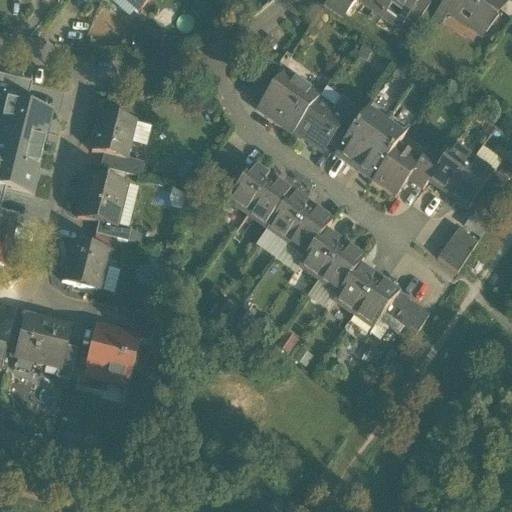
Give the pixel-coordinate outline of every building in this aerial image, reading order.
[(124,0),(139,13),(150,0),(124,0)] [(331,0),(323,10),(341,22),(357,0),(331,0)] [(385,15),(401,27),(419,0),(360,0),(359,3),(382,19),(385,15)] [(398,31),(407,37),(432,2),(429,0),(419,0),(401,27),(398,31)] [(473,21),(486,31),(498,14),(503,7),(504,6),(496,0),(448,0),(442,9),(468,28),(473,21)] [(503,7),(511,13),(511,0),(496,0),(504,6),(503,7)] [(511,13),(503,7),(498,14),(511,23),(511,21),(511,13)] [(382,19),(398,31),(401,27),(385,15),(382,19)] [(473,21),(468,28),(481,37),(486,31),(473,21)] [(131,46),(159,54),(164,38),(136,30),(131,46)] [(253,84),(269,95),(284,74),(268,63),(253,84)] [(293,136),(294,135),(318,101),(320,99),(284,74),(269,95),(257,111),(293,136)] [(0,78),(0,102),(5,104),(6,103),(25,108),(31,86),(0,78)] [(334,113),(341,103),(325,91),(320,99),(318,101),(334,113)] [(327,148),(340,128),(344,120),(334,113),(318,101),(294,135),(322,155),(327,148)] [(25,108),(6,103),(5,104),(0,126),(0,144),(41,155),(45,143),(43,142),(51,115),(25,108)] [(341,103),(334,113),(344,120),(340,128),(350,135),(363,118),(341,103)] [(371,107),(363,118),(350,135),(336,155),(335,157),(354,170),(389,121),(371,107)] [(102,157),(124,162),(124,161),(128,145),(133,125),(99,117),(90,154),(102,157)] [(373,183),(397,149),(408,134),(389,121),(354,170),(373,183)] [(151,130),(133,125),(128,145),(146,150),(151,130)] [(327,148),(336,155),(350,135),(340,128),(327,148)] [(38,168),(41,155),(0,144),(0,188),(5,189),(30,196),(37,168),(38,168)] [(419,165),(397,149),(373,183),(395,200),(408,182),(420,165),(419,165)] [(447,199),(472,164),(453,150),(444,163),(428,185),(440,193),(441,192),(447,196),(446,198),(447,199)] [(230,158),(220,151),(206,171),(216,178),(230,158)] [(481,151),(472,164),(492,178),(501,165),(481,151)] [(408,182),(423,192),(428,185),(444,163),(429,152),(419,165),(420,165),(408,182)] [(99,170),(139,180),(143,165),(124,161),(124,162),(102,157),(99,170)] [(240,165),(230,158),(216,178),(226,185),(240,165)] [(492,178),(472,164),(447,199),(449,200),(450,198),(456,203),(455,204),(467,213),(472,206),(492,178)] [(250,172),(240,165),(226,185),(236,191),(250,172)] [(511,178),(511,169),(505,165),(498,176),(508,183),(511,178)] [(227,204),(247,218),(272,183),(271,182),(270,184),(263,179),(264,177),(252,169),(250,172),(236,191),(227,204)] [(472,206),(477,209),(493,221),(511,193),(511,192),(492,178),(472,206)] [(97,226),(114,230),(114,228),(124,189),(85,179),(84,183),(82,183),(78,201),(80,202),(75,220),(97,226)] [(247,218),(267,232),(292,197),(280,188),(278,190),(272,185),(273,184),(272,183),(247,218)] [(137,192),(124,189),(114,228),(127,231),(137,192)] [(185,198),(171,191),(168,201),(170,211),(182,214),(185,198)] [(267,232),(286,246),(311,211),(310,210),(309,212),(302,207),(303,205),(292,197),(267,232)] [(480,241),(493,221),(477,209),(464,229),(480,241)] [(286,246),(306,260),(323,235),(331,225),(319,216),(317,218),(311,213),(312,212),(311,211),(286,246)] [(0,227),(11,231),(14,231),(18,218),(0,213),(0,227)] [(92,248),(112,253),(114,242),(126,245),(129,232),(127,231),(114,228),(114,230),(97,226),(94,237),(95,237),(92,248)] [(0,267),(2,268),(11,231),(0,227),(0,267)] [(457,231),(450,241),(470,255),(477,245),(457,231)] [(255,248),(274,262),(286,246),(267,232),(255,248)] [(299,269),(318,283),(343,248),(342,248),(341,249),(334,245),(335,243),(323,235),(306,260),(299,269)] [(450,241),(443,251),(463,265),(470,255),(450,241)] [(60,284),(95,293),(101,270),(104,271),(108,256),(70,246),(60,284)] [(294,276),(299,269),(306,260),(286,246),(274,262),(294,276)] [(318,283),(338,297),(358,269),(363,262),(351,254),(350,256),(343,251),(344,249),(343,248),(318,283)] [(443,251),(436,261),(457,275),(463,265),(443,251)] [(333,304),(353,318),(377,283),(376,282),(375,284),(369,279),(370,277),(358,269),(338,297),(333,304)] [(101,270),(95,293),(113,297),(119,274),(104,271),(101,270)] [(192,281),(177,274),(171,288),(185,295),(192,281)] [(326,314),(333,304),(338,297),(318,283),(306,300),(326,314)] [(377,283),(353,318),(373,332),(378,325),(384,317),(397,297),(385,288),(384,290),(377,285),(379,284),(377,283)] [(397,297),(384,317),(394,324),(408,304),(397,297)] [(238,310),(228,303),(214,321),(225,328),(238,310)] [(408,304),(394,324),(404,331),(418,312),(408,304)] [(107,308),(103,326),(122,330),(126,312),(107,308)] [(256,316),(244,308),(235,321),(246,329),(256,316)] [(418,312),(404,331),(414,338),(428,319),(418,312)] [(138,343),(150,346),(157,321),(132,314),(126,338),(138,340),(138,343)] [(398,340),(404,331),(394,324),(384,317),(378,325),(398,340)] [(16,354),(31,357),(30,362),(32,367),(37,369),(42,369),(56,372),(57,372),(63,348),(68,331),(45,325),(45,328),(24,323),(16,354)] [(99,379),(127,386),(138,343),(138,340),(126,338),(94,329),(82,378),(99,382),(99,379)] [(297,344),(285,335),(275,349),(288,358),(297,344)] [(54,380),(69,384),(77,352),(63,348),(57,372),(56,372),(54,380)] [(312,361),(300,353),(293,362),(305,371),(312,361)]
